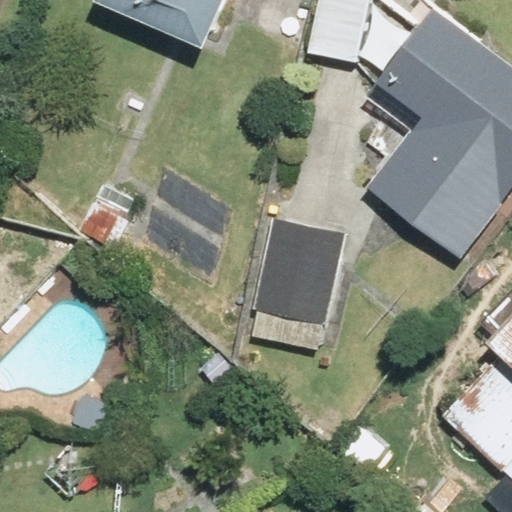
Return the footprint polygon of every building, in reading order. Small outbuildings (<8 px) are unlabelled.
[(255,0),(159,0),(240,34),(255,0)] [(313,0),(276,0),(269,30),(304,38),(313,0)] [(364,61),(378,0),(325,0),(314,50),(364,61)] [(511,201),(511,44),(453,0),(450,0),(384,88),(425,119),(380,179),(475,250),(511,201)] [(356,226),(275,214),(257,335),(338,346),(356,226)] [(511,365),(459,420),(511,470),(511,365)]
